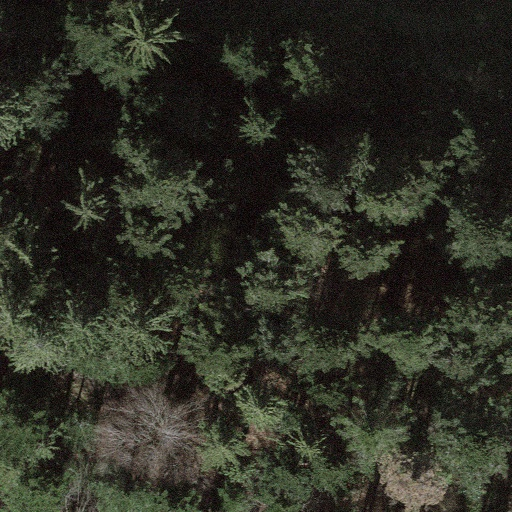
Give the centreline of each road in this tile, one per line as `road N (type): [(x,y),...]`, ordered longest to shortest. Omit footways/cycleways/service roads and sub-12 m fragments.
road 1 (track): [(0,333),(61,366),(206,511)]
road 2 (track): [(340,0),(511,69)]
